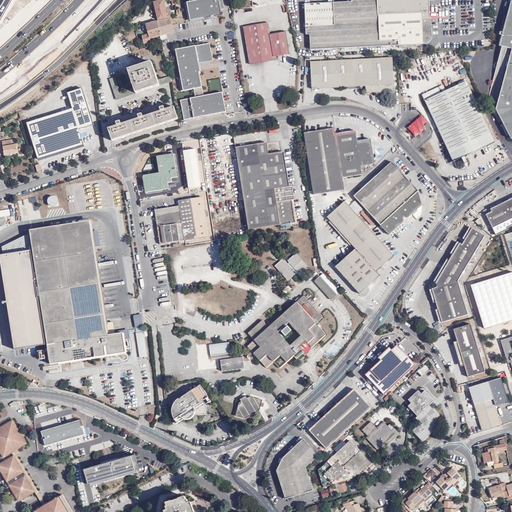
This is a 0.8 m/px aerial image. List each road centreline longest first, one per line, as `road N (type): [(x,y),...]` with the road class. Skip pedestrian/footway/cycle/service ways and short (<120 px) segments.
road 1 (unclassified): [(363,304),(421,224),(425,191),(411,174),(423,164)]
road 2 (residential): [(158,437),(91,405),(43,393),(0,395)]
road 3 (residential): [(384,310),(438,363),(456,411),(455,447)]
road 4 (residential): [(423,164),(364,112),(282,116)]
road 5 (secondary): [(279,426),(340,370),(384,310)]
road 6 (unknown): [(436,179),(442,167),(411,93),(429,77),(463,75)]
road 7 (unclassified): [(173,35),(221,27),(239,124)]
road 8 (residential): [(154,306),(128,168)]
road 9 (unclassified): [(97,146),(86,81),(73,80),(32,114)]
road 10 (secondary): [(384,310),(460,204)]
